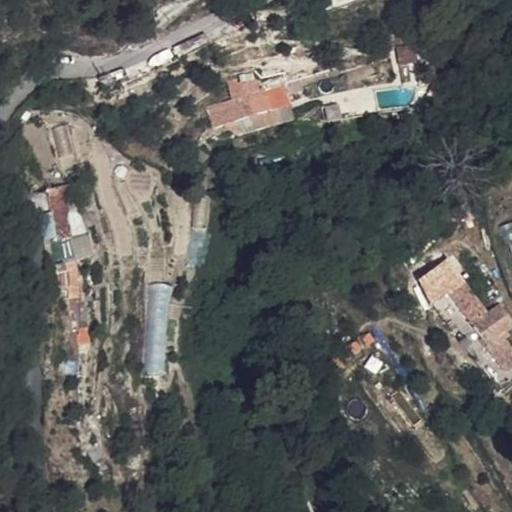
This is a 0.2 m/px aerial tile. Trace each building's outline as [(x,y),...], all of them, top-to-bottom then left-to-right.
[(207,114),(215,134),(225,132),(287,107),(278,86),(207,114)] [(321,105),(324,116),(376,99),(371,89),(321,105)] [(293,121),(287,107),(225,132),(241,142),(293,121)] [(40,217),(64,263),(72,262),(64,186),(44,187),(44,192),(46,219),(40,217)] [(49,238),(52,264),(64,263),(40,217),(42,236),(49,238)] [(145,376),(168,375),(166,284),(143,284),(145,376)] [(494,341),(511,327),(511,321),(500,305),(479,321),(494,341)]
